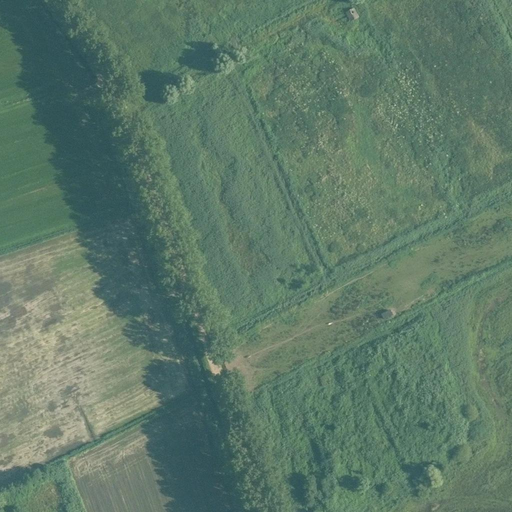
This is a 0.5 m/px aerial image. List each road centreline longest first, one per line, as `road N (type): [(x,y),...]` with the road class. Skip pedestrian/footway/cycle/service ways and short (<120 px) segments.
road 1 (track): [(264,511),(126,111),(52,0)]
road 2 (track): [(126,111),(328,0)]
